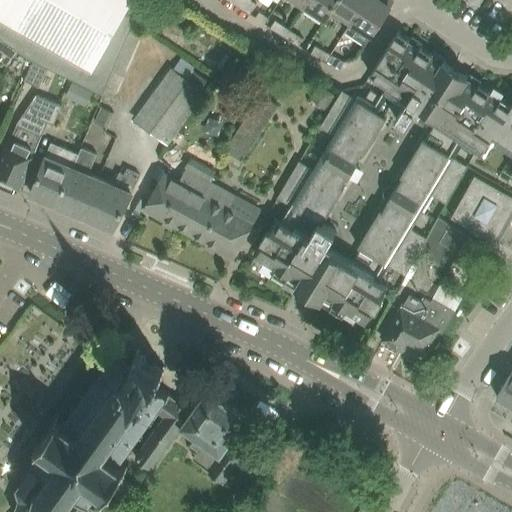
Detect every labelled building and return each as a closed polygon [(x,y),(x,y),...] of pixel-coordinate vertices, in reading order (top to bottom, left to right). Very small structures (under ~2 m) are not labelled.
[(72,80),(103,95),(105,90),(133,21),(146,0),(0,0),(0,37),(17,50),(34,61),(49,69),(72,80)] [(253,0),(230,0),(250,13),(257,2),(253,0)] [(337,0),(308,0),(305,5),(326,19),(333,8),(332,8),(337,0)] [(352,21),(366,0),(337,0),(332,8),(333,8),(352,21)] [(395,1),(392,0),(366,0),(352,21),(346,31),(366,45),(395,1)] [(272,27),(286,36),(290,29),(277,20),(272,27)] [(143,29),(133,21),(105,90),(115,94),(143,29)] [(304,38),(290,29),(286,36),(299,45),(304,38)] [(486,149),(511,109),(511,104),(400,31),(356,97),(343,89),(268,214),(278,221),(254,261),(364,327),(388,287),(397,293),(480,145),(486,149)] [(0,37),(0,58),(7,64),(17,50),(0,37)] [(313,53),(327,60),(331,53),(317,45),(313,53)] [(345,61),(331,53),(327,60),(341,68),(345,61)] [(34,61),(25,83),(39,89),(49,69),(34,61)] [(168,143),(205,94),(172,69),(135,118),(168,143)] [(61,104),(35,94),(17,122),(10,139),(11,139),(4,151),(0,157),(0,179),(17,187),(21,178),(24,180),(47,121),(53,124),(61,104)] [(262,94),(226,149),(243,159),(279,105),(262,94)] [(58,205),(79,154),(52,143),(32,194),(58,205)] [(114,184),(102,179),(87,173),(95,153),(95,152),(93,151),(82,147),(79,154),(58,205),(87,216),(114,228),(125,207),(133,192),(132,192),(140,174),(127,169),(125,173),(120,170),(114,184)] [(160,182),(146,208),(188,231),(213,184),(185,168),(179,180),(165,172),(160,182)] [(511,194),(503,190),(476,175),(453,216),(479,231),(497,241),(497,240),(496,239),(505,225),(510,228),(511,223),(511,215),(510,214),(511,211),(511,194)] [(234,195),(213,184),(188,231),(235,256),(245,237),(254,221),(228,207),(234,195)] [(438,329),(444,333),(456,310),(434,297),(432,300),(427,297),(424,301),(411,293),(402,308),(396,319),(385,339),(388,341),(386,344),(397,350),(399,347),(403,349),(408,340),(420,347),(419,350),(420,353),(425,353),(438,329)] [(180,425),(191,410),(171,395),(172,395),(171,392),(165,392),(153,383),(161,370),(167,369),(166,365),(160,367),(141,353),(141,348),(137,348),(137,354),(129,365),(115,355),(115,352),(112,352),(112,355),(107,363),(104,360),(102,363),(105,365),(96,377),(93,375),(92,377),(94,380),(85,392),(82,390),(81,392),(84,394),(75,406),(72,404),(71,406),(73,409),(64,422),(60,420),(59,415),(56,416),(57,420),(39,444),(35,444),(36,447),(39,447),(44,450),(35,462),(32,461),(30,462),(33,465),(24,477),(22,476),(21,477),(23,479),(18,486),(15,486),(15,488),(17,488),(20,497),(16,508),(13,509),(14,511),(16,511),(17,511),(91,511),(94,508),(93,506),(92,507),(91,505),(92,504),(90,502),(99,490),(103,493),(104,496),(107,496),(106,492),(111,486),(127,498),(136,487),(119,474),(123,469),(127,467),(127,464),(123,465),(119,462),(128,450),(131,451),(132,449),(130,447),(139,435),(141,436),(143,434),(141,432),(150,420),(153,421),(154,419),(152,418),(150,417),(157,408),(167,415),(136,457),(150,467),(180,425)] [(511,373),(498,396),(511,404),(511,373)] [(180,425),(195,436),(189,445),(197,450),(193,457),(210,469),(209,470),(223,481),(246,450),(232,440),(250,417),(208,387),(191,410),(180,425)]
